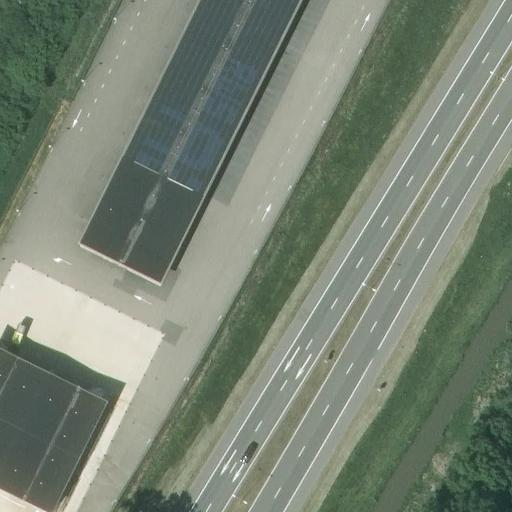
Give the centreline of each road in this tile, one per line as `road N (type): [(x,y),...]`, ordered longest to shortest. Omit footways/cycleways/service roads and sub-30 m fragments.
road 1 (motorway): [(511,5),(206,511)]
road 2 (motorway): [(263,511),(511,95)]
